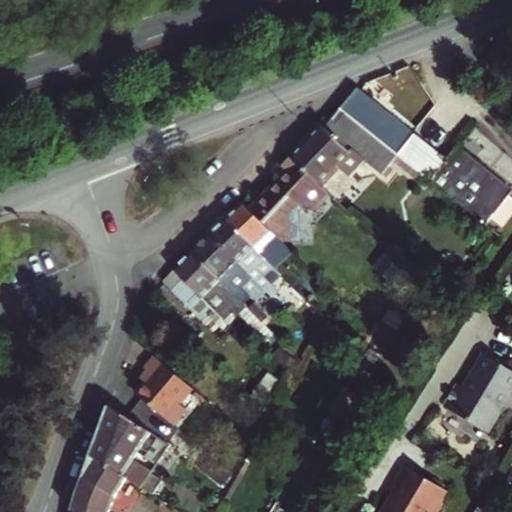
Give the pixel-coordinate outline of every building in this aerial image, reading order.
[(444,149),(364,88),(359,93),(345,112),(410,163),(424,175),(444,149)] [(339,121),(334,118),(305,147),(294,156),(326,181),(367,141),(405,171),(410,163),(345,112),(339,121)] [(511,186),(461,148),(457,152),(511,188),(511,186)] [(444,149),(424,175),(491,227),(511,199),(511,188),(457,152),(454,156),(444,149)] [(294,156),(285,165),(294,173),(257,212),(293,246),(297,240),(310,239),(310,229),(298,220),(315,202),(325,210),(332,209),(343,195),(326,181),(294,156)] [(246,201),(230,217),(268,254),(288,273),(304,256),(293,246),(257,212),(246,201)] [(213,233),(252,271),(271,290),(277,282),(259,264),(268,254),(230,217),(213,233)] [(242,281),(252,271),(213,233),(197,248),(195,250),(244,297),(252,290),(242,281)] [(244,297),(195,250),(167,279),(190,302),(196,296),(209,308),(211,305),(227,319),(240,305),(245,309),(243,311),(273,338),(280,331),(264,316),(250,303),(244,297)] [(196,296),(190,302),(205,317),(211,310),(209,308),(196,296)] [(256,296),(250,303),(264,316),(270,310),(256,296)] [(459,412),(495,354),(490,350),(477,369),(480,371),(470,387),(463,382),(448,405),(459,412)] [(511,364),(495,354),(459,412),(492,432),(505,410),(511,408),(511,407),(511,364)] [(196,387),(160,356),(150,368),(156,373),(150,381),(141,392),(178,423),(191,408),(184,402),(196,387)] [(143,376),(150,381),(156,373),(150,368),(143,376)] [(202,391),(199,395),(206,400),(209,397),(202,391)] [(142,453),(155,429),(114,404),(94,455),(126,475),(146,487),(154,473),(160,465),(142,453)] [(154,451),(165,458),(175,442),(164,435),(154,451)] [(217,450),(210,462),(231,475),(239,463),(217,450)] [(112,511),(126,475),(94,455),(82,487),(76,509),(80,511),(112,511)] [(384,511),(443,511),(447,506),(445,498),(450,491),(410,465),(396,488),(401,491),(395,501),(393,499),(384,511)] [(165,480),(154,473),(146,487),(156,493),(165,480)] [(122,511),(142,511),(156,493),(146,487),(133,505),(127,501),(121,511),(122,511)]
